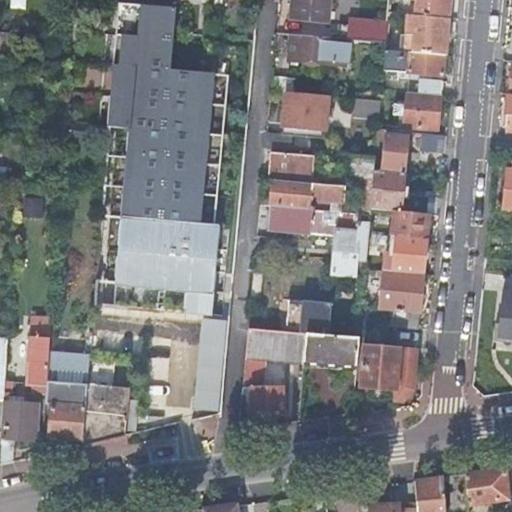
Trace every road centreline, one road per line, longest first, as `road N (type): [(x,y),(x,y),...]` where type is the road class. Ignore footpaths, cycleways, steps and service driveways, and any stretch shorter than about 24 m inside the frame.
road 1 (secondary): [(441,436),(0,504)]
road 2 (unclassified): [(486,0),(441,436)]
